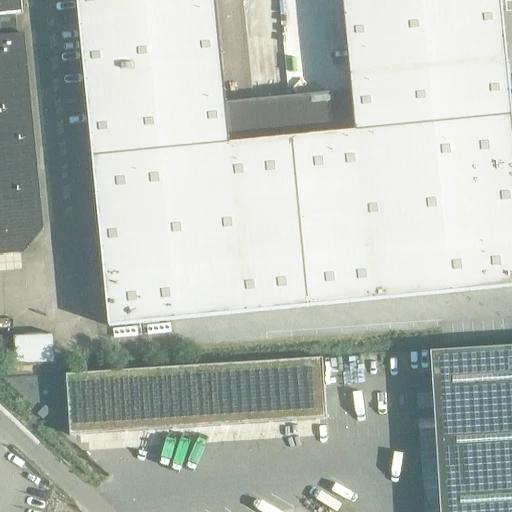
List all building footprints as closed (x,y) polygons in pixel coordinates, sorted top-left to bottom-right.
[(0,0),(0,255),(24,253),(44,229),(25,34),(18,35),(16,15),(23,15),(27,14),(25,0),(0,0)] [(342,0),(352,93),(355,131),(230,144),(226,105),(216,0),(77,0),(101,244),(102,252),(109,327),(511,287),(511,106),(504,26),(501,0),(342,0)] [(226,105),(230,144),(355,131),(352,93),(325,95),(289,99),(254,102),(226,105)] [(54,334),(14,336),(15,366),(55,364),(54,334)] [(511,511),(511,346),(430,352),(440,511),(511,511)] [(327,420),(323,358),(66,374),(70,436),(327,420)]
